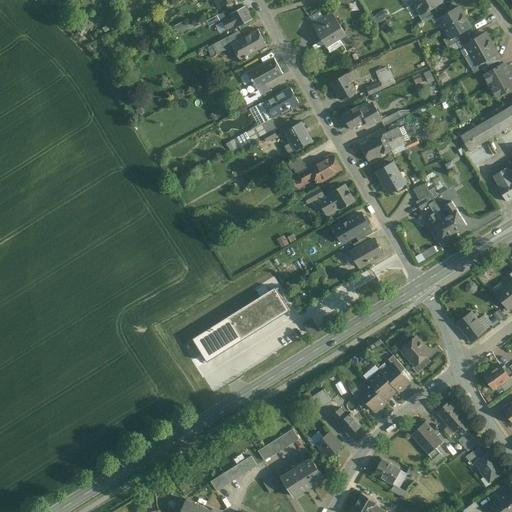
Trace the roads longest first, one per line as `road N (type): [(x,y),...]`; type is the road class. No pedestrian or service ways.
road 1 (primary): [(420,285),(59,511)]
road 2 (unclassified): [(258,0),(420,285)]
road 3 (residential): [(460,367),(365,458),(333,511)]
